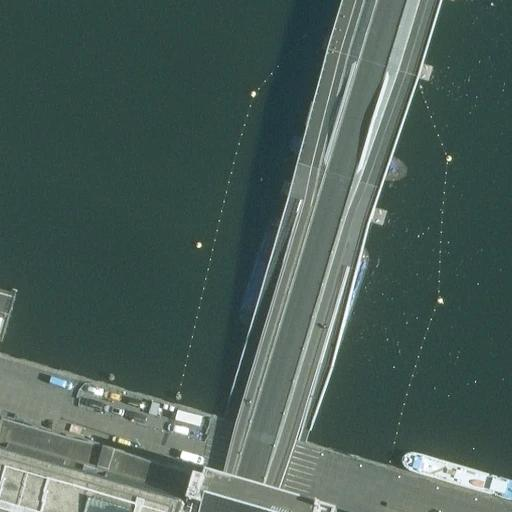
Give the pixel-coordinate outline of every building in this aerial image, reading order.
[(321,50),(343,56),(348,42),(325,35),(321,50)] [(405,75),(428,82),(432,67),(410,61),(405,75)] [(279,195),(302,202),(306,187),(284,181),(279,195)] [(359,219),(382,226),(386,212),(364,205),(359,219)] [(230,391),(252,398),(257,383),(235,376),(230,391)] [(292,409),(314,416),(319,402),(296,395),(292,409)] [(190,511),(200,482),(7,426),(0,449),(0,511),(190,511)] [(331,511),(280,497),(265,493),(249,488),(227,482),(221,480),(206,476),(204,483),(200,482),(190,511),(331,511)]
